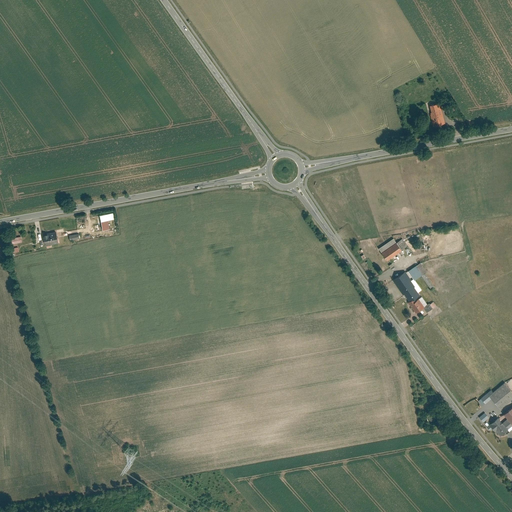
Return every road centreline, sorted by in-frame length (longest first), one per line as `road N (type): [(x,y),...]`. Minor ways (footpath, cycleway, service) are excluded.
road 1 (tertiary): [(294,184),(511,477)]
road 2 (tertiary): [(268,175),(0,221)]
road 3 (tertiary): [(511,130),(301,168)]
road 4 (tertiary): [(163,0),(276,156)]
